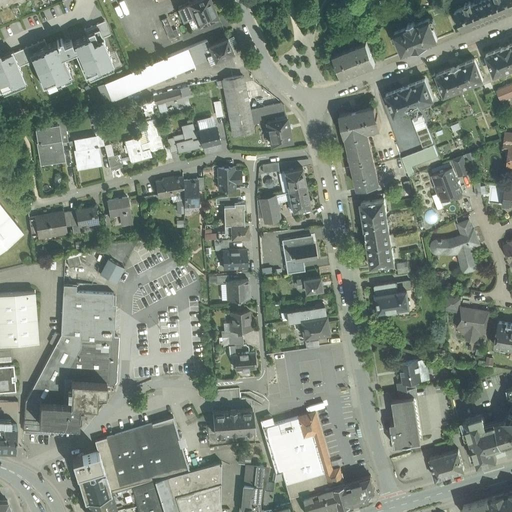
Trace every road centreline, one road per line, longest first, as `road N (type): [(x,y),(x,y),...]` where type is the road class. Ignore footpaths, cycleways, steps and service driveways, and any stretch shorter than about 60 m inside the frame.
road 1 (residential): [(319,152),(370,428),(393,507)]
road 2 (residential): [(319,152),(222,160),(38,204)]
road 3 (residential): [(18,474),(75,443),(131,392),(211,385)]
road 4 (residential): [(313,105),(511,23)]
road 5 (residential): [(234,0),(279,83),(313,105)]
road 6 (primary): [(393,507),(511,472)]
